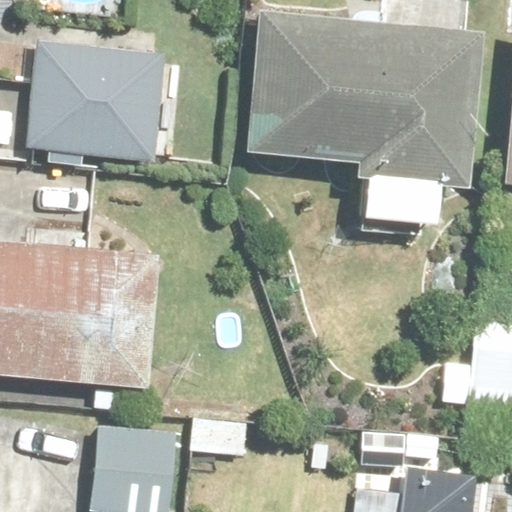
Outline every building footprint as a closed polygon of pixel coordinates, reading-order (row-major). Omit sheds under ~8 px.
[(424,74),(200,53),(186,200),(410,221),(424,74)] [(511,61),(454,58),(443,236),(511,240),(511,61)] [(105,88),(0,84),(0,192),(101,196),(105,88)] [(64,295),(0,290),(0,418),(54,422),(64,295)] [(511,322),(474,319),(462,448),(511,453),(511,322)] [(442,436),(350,431),(348,462),(440,468),(442,436)] [(108,511),(110,468),(31,465),(28,511),(108,511)]
